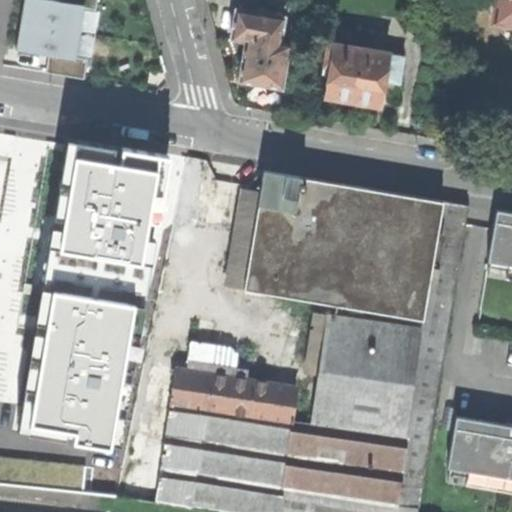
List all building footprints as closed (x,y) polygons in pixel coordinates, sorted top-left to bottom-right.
[(47,53),(72,58),(82,7),(54,1),(46,0),(22,0),(14,47),(47,53)] [(82,7),(94,9),(95,0),(54,0),(54,1),(82,7)] [(270,0),(270,4),(296,9),(297,0),(270,0)] [(511,0),(497,0),(494,21),(511,23),(511,0)] [(245,38),(238,80),(260,83),(283,87),(291,42),(280,40),(284,16),(236,7),(231,36),(245,38)] [(331,67),(326,95),(352,99),(378,104),(383,80),(398,83),(403,57),(327,43),(323,65),(331,67)] [(72,58),(47,53),(43,70),(81,77),(84,60),(72,58)] [(167,157),(61,139),(9,437),(116,455),(167,157)] [(178,199),(204,202),(210,158),(183,155),(178,199)] [(258,191),(242,290),(422,320),(420,329),(393,506),(337,498),(335,511),(340,511),(414,511),(468,206),(440,202),(261,169),(258,191)] [(258,191),(238,188),(222,286),(242,290),(258,191)] [(511,268),(511,212),(495,209),(486,264),(489,264),(511,268)] [(511,283),(511,268),(489,264),(486,279),(511,283)] [(289,423),(280,490),(337,498),(393,506),(420,329),(325,315),(309,426),(289,423)] [(187,344),(185,359),(211,363),(214,348),(187,344)] [(175,369),(154,503),(209,511),(276,511),(280,490),(289,423),(295,388),(231,379),(175,369)] [(511,426),(454,416),(445,467),(447,467),(511,478),(511,426)] [(511,493),(511,478),(447,467),(445,481),(511,493)] [(340,511),(335,511),(337,498),(280,490),(276,511),(340,511)]
